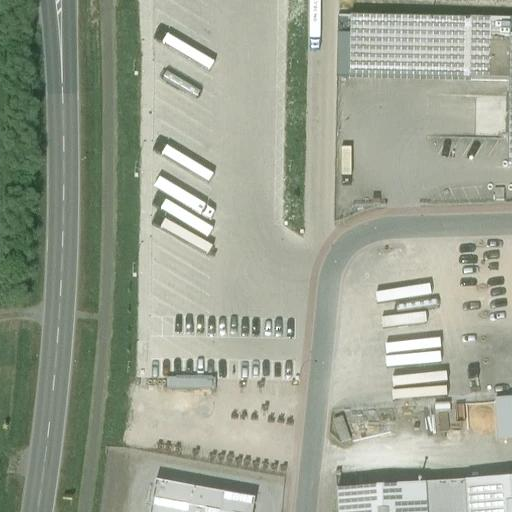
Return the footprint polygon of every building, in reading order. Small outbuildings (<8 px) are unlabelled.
[(469,23),(349,20),(348,81),(469,84),(469,82),(468,82),(469,23)] [(509,23),(469,22),(469,23),(468,82),(469,82),(508,83),(508,42),(509,42),(509,23)] [(503,202),(503,191),(494,191),(494,203),(503,202)] [(511,441),(511,398),(498,400),(500,442),(511,441)] [(511,511),(511,482),(469,485),(470,511),(511,511)] [(252,511),(254,505),(154,487),(149,511),(252,511)] [(425,511),(424,489),(336,495),(336,511),(425,511)]
